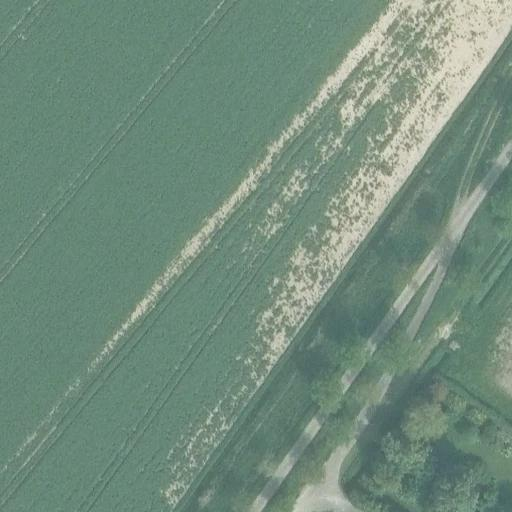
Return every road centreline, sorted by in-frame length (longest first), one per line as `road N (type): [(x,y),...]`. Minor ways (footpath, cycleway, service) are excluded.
road 1 (unclassified): [(252,511),(511,150)]
road 2 (track): [(445,244),(462,183),(511,78)]
